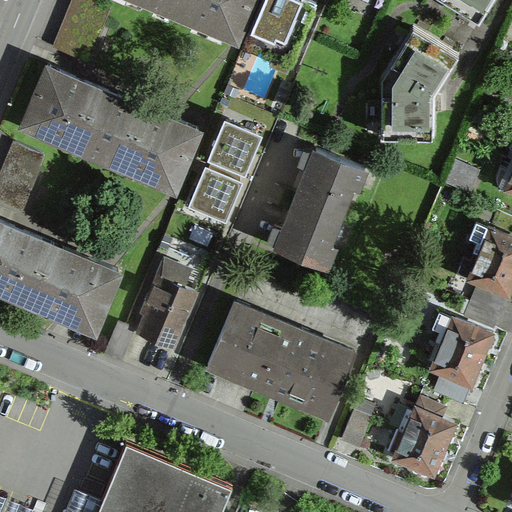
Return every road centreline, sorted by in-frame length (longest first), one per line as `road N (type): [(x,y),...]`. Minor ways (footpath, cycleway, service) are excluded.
road 1 (residential): [(0,336),(400,511)]
road 2 (residential): [(511,355),(448,511)]
